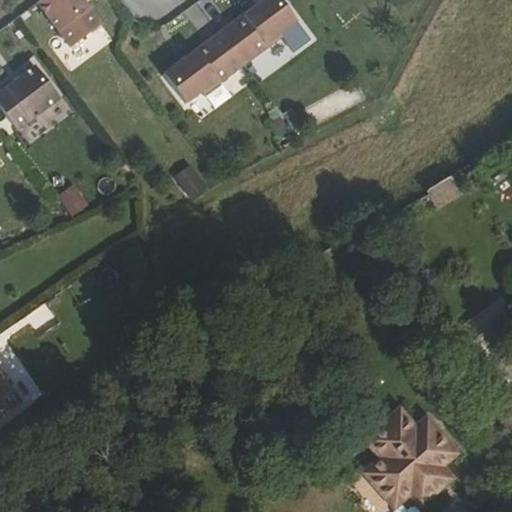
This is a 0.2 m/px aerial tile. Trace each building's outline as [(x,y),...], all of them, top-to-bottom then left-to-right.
[(67,47),(98,24),(78,0),(36,0),(33,3),(67,47)] [(291,18),(277,0),(255,0),(159,74),(181,102),(197,88),(201,93),(276,35),(273,31),(291,18)] [(32,65),(0,88),(0,111),(13,129),(56,97),(32,65)] [(12,381),(0,363),(0,416),(21,402),(8,384),(12,381)] [(511,400),(496,414),(511,433),(511,400)] [(410,493),(420,505),(450,479),(440,467),(455,454),(426,421),(415,431),(399,412),(367,441),(383,459),(366,474),(394,506),(410,493)] [(52,469),(45,477),(52,483),(59,476),(52,469)]
